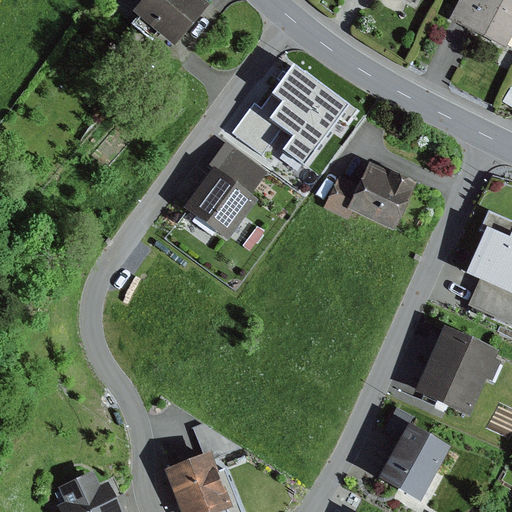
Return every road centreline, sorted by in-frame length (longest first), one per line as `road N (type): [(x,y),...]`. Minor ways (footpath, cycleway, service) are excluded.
road 1 (residential): [(151,511),(136,418),(94,335),(95,292),(104,269),(290,20)]
road 2 (residential): [(489,137),(311,511)]
road 3 (tertiary): [(290,20),(400,93),(489,137)]
